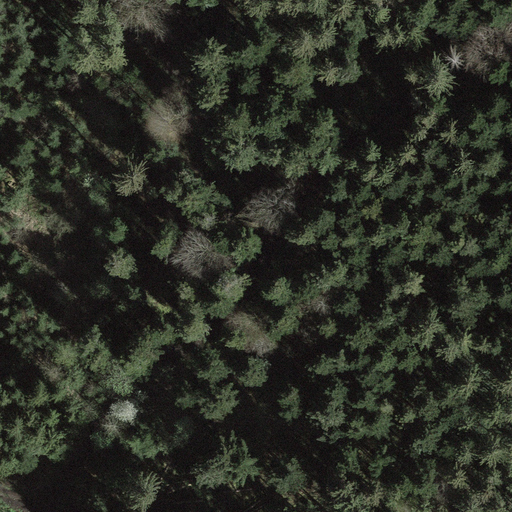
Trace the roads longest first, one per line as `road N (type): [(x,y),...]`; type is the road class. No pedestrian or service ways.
road 1 (track): [(507,0),(428,92),(312,183),(295,230),(44,511)]
road 2 (track): [(295,230),(134,0)]
